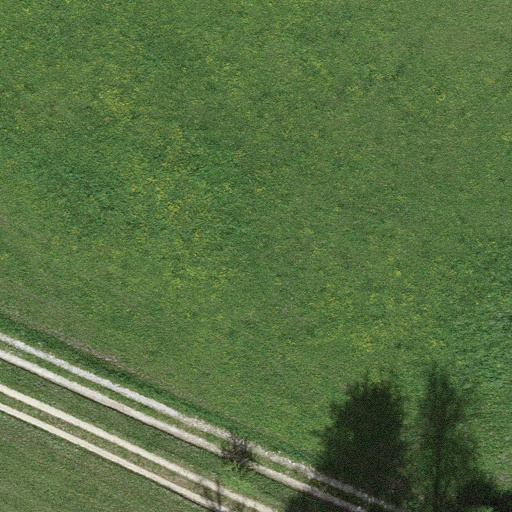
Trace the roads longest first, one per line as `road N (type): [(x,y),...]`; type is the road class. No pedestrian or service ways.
road 1 (track): [(401,511),(0,340)]
road 2 (track): [(0,402),(262,511)]
